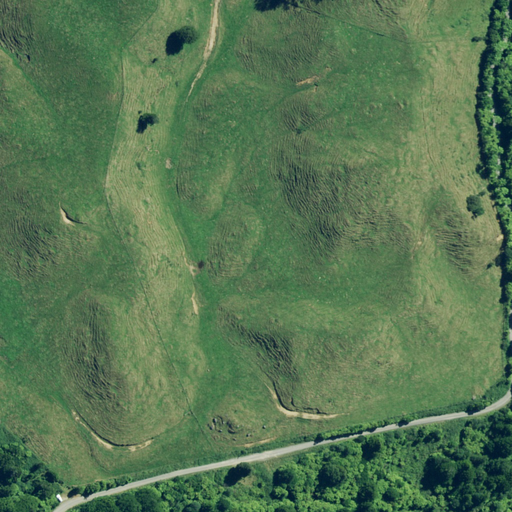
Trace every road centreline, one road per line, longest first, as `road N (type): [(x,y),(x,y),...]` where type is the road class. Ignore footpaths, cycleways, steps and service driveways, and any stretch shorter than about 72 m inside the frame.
road 1 (unclassified): [(60,511),(74,497),(188,460),(499,391),(511,371)]
road 2 (unclassified): [(511,145),(497,88),(511,13)]
